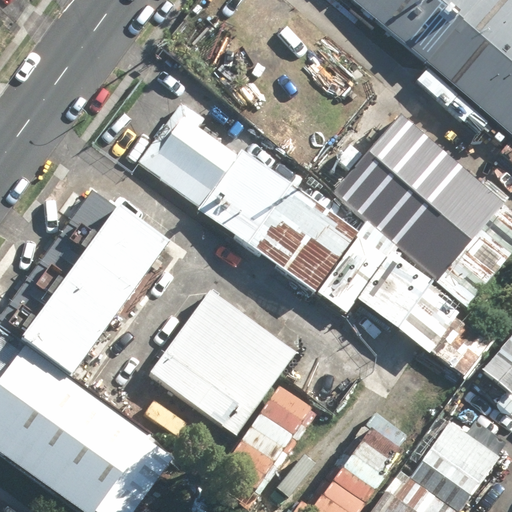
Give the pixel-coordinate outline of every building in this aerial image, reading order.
[(511,2),(509,0),(344,0),(337,8),(511,159),(511,2)] [(337,135),(280,85),(247,122),(303,173),(337,135)] [(385,280),(185,128),(141,185),(341,337),(385,280)] [(500,221),(391,128),(325,204),(434,297),(500,221)] [(182,248),(129,209),(28,341),(80,381),(182,248)] [(300,361),(216,291),(144,377),(228,447),(300,361)] [(107,511),(158,447),(31,350),(0,391),(0,454),(75,511),(107,511)] [(408,482),(450,511),(461,511),(507,450),(474,426),(465,439),(448,426),(432,447),(426,442),(414,458),(422,464),(408,482)] [(372,511),(447,511),(398,477),(372,511)]
